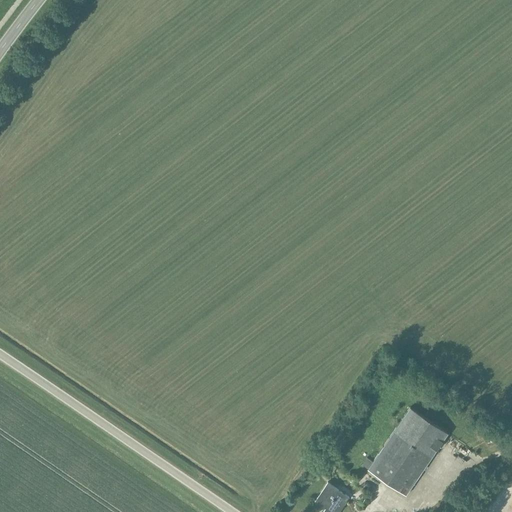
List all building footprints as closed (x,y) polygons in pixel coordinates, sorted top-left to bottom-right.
[(406,495),(448,433),(410,407),(368,469),(406,495)] [(391,427),(398,410),(393,407),(385,425),(391,427)] [(456,443),(454,448),(464,452),(466,447),(456,443)] [(375,485),(379,480),(367,470),(363,475),(375,485)] [(327,482),(327,483),(315,501),(325,508),(323,511),(324,511),(339,511),(349,497),(327,482)]
